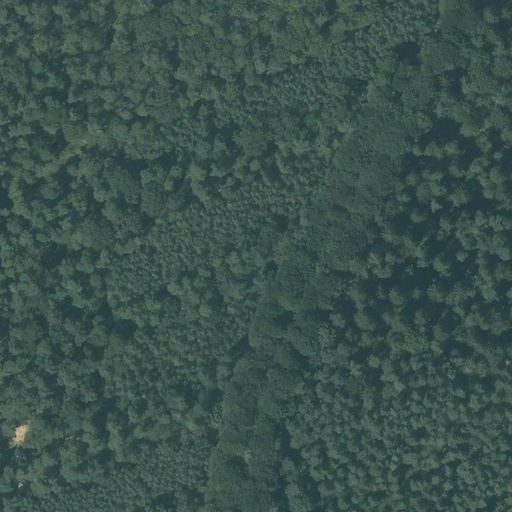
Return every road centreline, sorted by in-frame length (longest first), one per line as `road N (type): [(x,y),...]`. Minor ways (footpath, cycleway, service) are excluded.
road 1 (track): [(444,0),(265,375),(237,511)]
road 2 (track): [(388,123),(424,120),(484,132),(511,149)]
